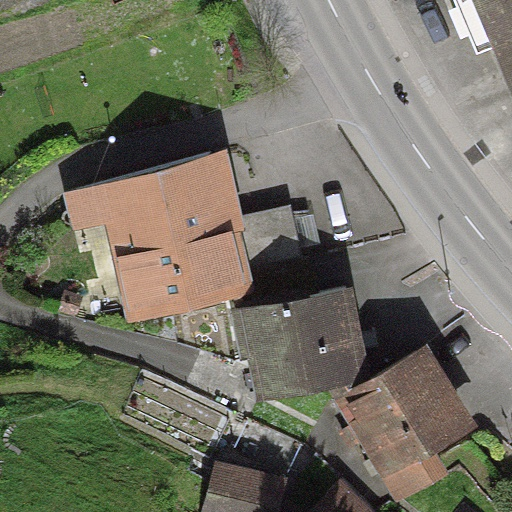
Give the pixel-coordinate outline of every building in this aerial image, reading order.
[(511,83),(511,0),(451,0),(474,53),(495,44),(511,83)] [(102,183),(133,319),(231,295),(237,294),(234,276),(207,154),(102,183)] [(237,294),(231,295),(243,360),(253,358),(260,393),(358,374),(342,289),(313,295),(305,259),(234,276),(237,294)] [(379,479),(400,466),(414,488),(438,474),(425,451),(459,431),(412,353),(332,401),(347,427),(338,433),(346,447),(356,441),(379,479)] [(219,469),(207,511),(269,511),(280,485),(219,469)] [(368,511),(337,480),(307,511),(368,511)]
